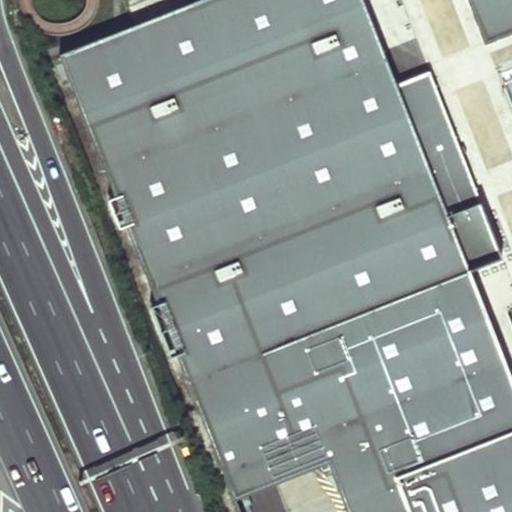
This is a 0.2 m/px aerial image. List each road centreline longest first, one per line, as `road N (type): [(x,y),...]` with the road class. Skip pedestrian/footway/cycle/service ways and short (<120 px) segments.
road 1 (motorway): [(144,511),(0,200)]
road 2 (motorway): [(85,295),(0,39)]
road 3 (motorway): [(165,511),(85,295)]
road 4 (motorway): [(85,295),(0,113)]
road 5 (motorway): [(0,391),(53,511)]
